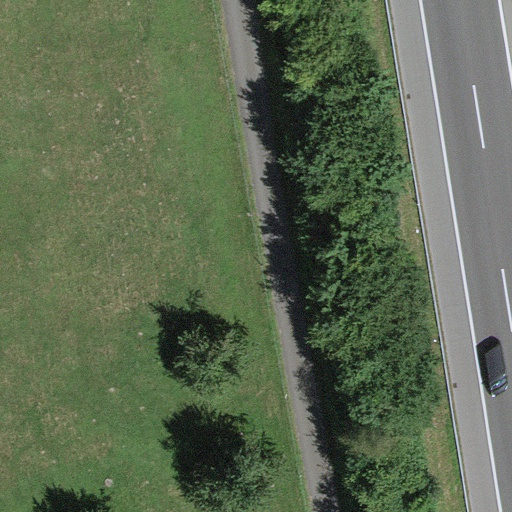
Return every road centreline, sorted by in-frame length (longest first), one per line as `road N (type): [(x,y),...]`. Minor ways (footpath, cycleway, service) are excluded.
road 1 (residential): [(327,511),(248,0)]
road 2 (motorway): [(457,0),(511,349)]
